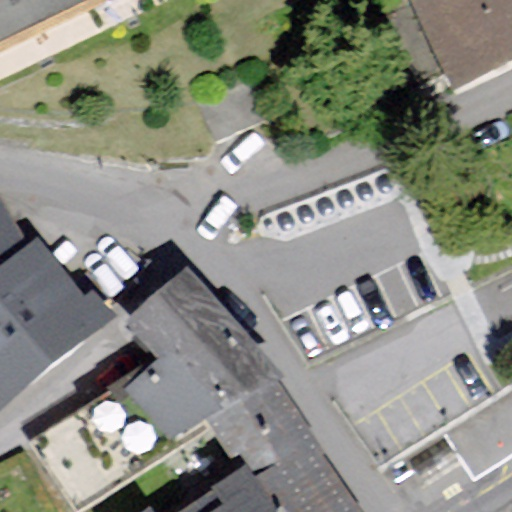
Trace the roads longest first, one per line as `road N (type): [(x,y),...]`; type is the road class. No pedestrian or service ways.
road 1 (residential): [(511,87),(314,172),(145,216)]
road 2 (unclassified): [(374,511),(209,265),(145,216)]
road 3 (residential): [(145,216),(109,332),(84,379),(0,446)]
road 4 (unclassified): [(145,216),(0,168)]
